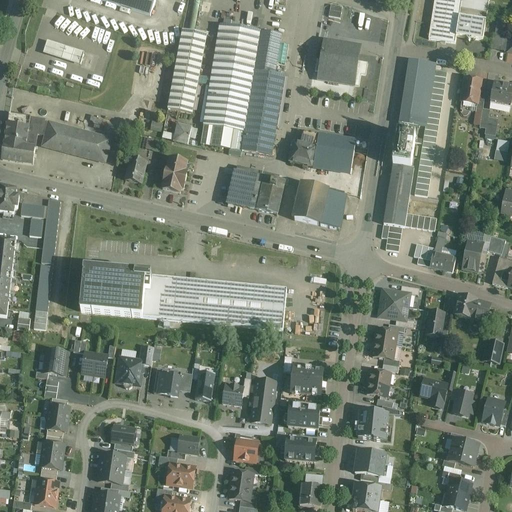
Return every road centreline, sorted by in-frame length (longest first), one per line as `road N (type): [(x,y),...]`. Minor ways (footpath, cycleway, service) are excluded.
road 1 (residential): [(363,260),(0,169)]
road 2 (residential): [(75,511),(84,424),(117,403),(213,432),(222,450),(213,511)]
road 3 (residential): [(363,260),(342,377),(334,511)]
road 4 (residential): [(396,50),(363,260)]
road 5 (residential): [(511,303),(363,260)]
